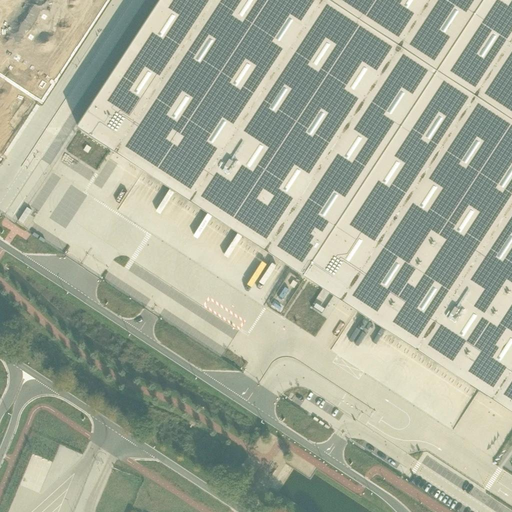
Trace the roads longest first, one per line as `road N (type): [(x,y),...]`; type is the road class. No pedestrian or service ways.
road 1 (unclassified): [(403,511),(0,245)]
road 2 (unclassified): [(44,380),(241,511)]
